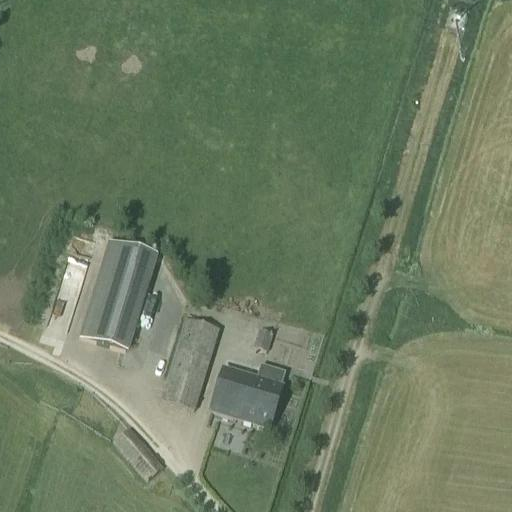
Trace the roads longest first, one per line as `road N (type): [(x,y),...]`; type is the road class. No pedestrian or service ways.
road 1 (track): [(308,511),(451,34)]
road 2 (unclassified): [(214,511),(104,393),(0,335)]
